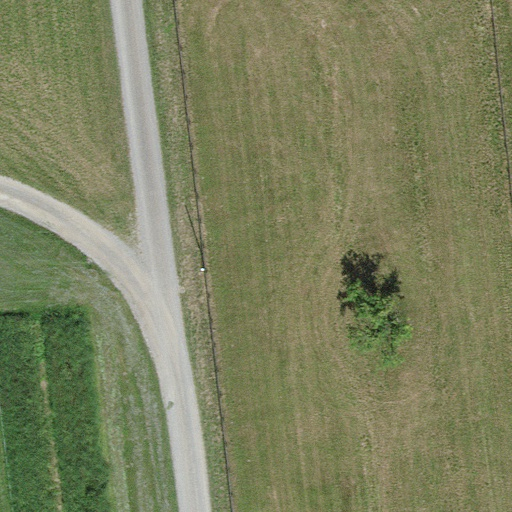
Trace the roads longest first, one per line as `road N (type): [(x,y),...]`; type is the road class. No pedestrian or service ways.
road 1 (track): [(132,0),(197,511)]
road 2 (track): [(0,191),(103,246),(169,318)]
